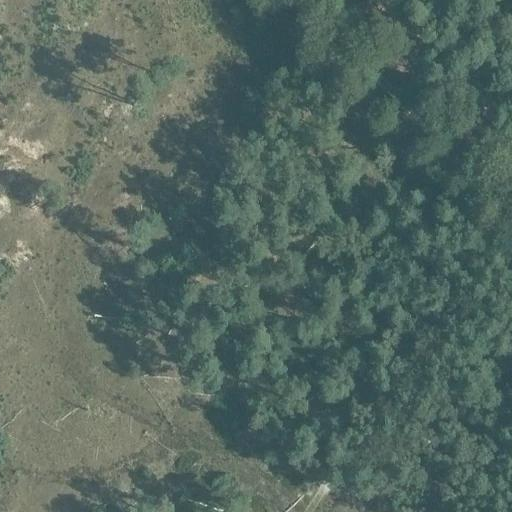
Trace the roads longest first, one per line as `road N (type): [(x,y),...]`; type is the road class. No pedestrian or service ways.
road 1 (track): [(508,215),(309,511)]
road 2 (track): [(300,0),(508,215)]
